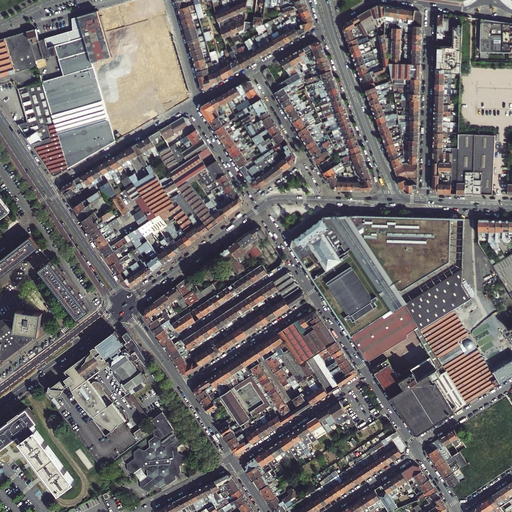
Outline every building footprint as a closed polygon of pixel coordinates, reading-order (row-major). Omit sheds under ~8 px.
[(286,1),(285,1),(284,2),(283,5),(282,6),(284,11),(282,12),(283,15),(287,13),(286,12),(307,4),(305,0),(297,0),(287,4),(286,1)] [(297,14),(309,9),(307,4),(286,12),(287,13),(289,17),(292,16),(291,14),(296,12),(297,14)] [(371,8),(377,25),(379,24),(382,24),(380,11),(380,4),(378,4),(371,8)] [(180,14),(197,9),(196,7),(192,8),(191,9),(190,6),(187,6),(185,7),(183,8),(179,9),(180,14)] [(253,6),(251,6),(247,6),(246,11),(246,15),(245,19),(245,24),(245,25),(250,26),(253,6)] [(231,8),(226,10),(228,18),(234,16),(232,7),(231,8)] [(374,26),(377,25),(371,8),(367,11),(374,26)] [(197,10),(197,9),(180,14),(182,19),(193,16),(192,14),(198,12),(197,10)] [(299,19),(311,15),(309,9),(297,14),(292,16),(289,17),(291,20),(298,17),(299,19)] [(419,10),(415,9),(413,26),(422,26),(423,15),(419,10)] [(112,57),(98,11),(79,16),(87,46),(93,63),(112,57)] [(374,26),(367,11),(359,15),(362,22),(364,24),(365,24),(368,28),(370,28),(369,26),(371,26),(371,27),(374,26)] [(262,24),(264,13),(262,13),(262,17),(255,16),(253,28),(254,28),(262,24)] [(301,25),(313,20),(311,15),(299,19),(294,21),(295,25),(297,24),(300,23),(301,25)] [(345,32),(353,27),(359,24),(362,22),(359,15),(346,23),(344,29),(345,32)] [(108,115),(99,83),(93,63),(87,46),(79,16),(72,18),(74,30),(63,33),(43,40),(40,40),(37,29),(28,31),(31,44),(40,41),(45,58),(58,55),(64,76),(43,82),(43,84),(68,168),(116,141),(114,135),(109,118),(108,115)] [(183,25),(200,20),(200,18),(199,17),(193,18),(193,16),(182,19),(183,25)] [(273,19),(269,22),(282,45),(286,43),(276,25),(273,19)] [(511,23),(482,19),(481,51),(489,51),(504,52),(511,52),(511,51),(511,23)] [(185,30),(196,27),(195,24),(201,23),(200,20),(183,25),(185,30)] [(289,22),(287,23),(295,38),(300,35),(295,27),(292,22),(291,20),(289,21),(289,22)] [(314,22),(313,20),(301,25),(302,27),(298,29),(297,26),(295,27),(300,35),(312,28),(314,22)] [(243,25),(241,21),(236,23),(239,32),(244,30),(245,25),(245,24),(243,25)] [(282,45),(269,22),(264,24),(267,29),(269,32),(271,36),(278,48),(282,45)] [(282,25),(282,26),(291,40),(295,38),(287,23),(286,22),(284,23),(284,24),(282,25)] [(362,22),(359,24),(362,30),(355,33),(353,27),(345,32),(348,41),(361,37),(369,34),(364,24),(362,22)] [(259,33),(263,31),(265,31),(267,29),(264,24),(262,24),(254,28),(258,34),(259,33)] [(278,24),(276,25),(286,43),(291,40),(282,26),(281,27),(282,29),(280,30),(280,28),(278,24)] [(362,30),(359,24),(353,27),(355,33),(362,30)] [(422,33),(422,26),(413,26),(409,26),(406,25),(405,28),(405,29),(409,29),(409,31),(413,31),(413,32),(413,33),(422,34),(422,33)] [(461,60),(462,27),(454,26),(453,46),(436,45),(436,72),(452,73),(461,73),(461,60)] [(197,29),(196,27),(185,30),(186,35),(203,30),(202,27),(200,28),(197,29)] [(379,31),(379,29),(373,31),(375,37),(381,35),(379,31)] [(188,40),(199,37),(198,35),(204,33),(203,30),(186,35),(188,40)] [(0,76),(30,69),(31,70),(39,68),(37,61),(45,58),(40,41),(31,44),(28,31),(0,39),(0,76)] [(270,36),(267,33),(267,32),(266,33),(264,34),(265,35),(274,50),(278,48),(271,36),(270,36)] [(258,34),(255,36),(259,42),(266,54),(270,52),(260,35),(259,33),(258,34)] [(232,38),(234,42),(238,40),(243,47),(244,46),(247,44),(244,40),(241,34),(240,35),(238,36),(235,37),(233,38),(232,38)] [(262,34),(260,35),(270,52),(274,50),(265,35),(263,36),(262,34)] [(386,42),(385,37),(385,34),(381,35),(375,37),(373,38),(374,41),(380,39),(380,43),(386,42)] [(362,38),(361,37),(348,41),(350,46),(359,43),(370,39),(372,38),(370,35),(362,38)] [(190,46),(206,41),(206,38),(200,40),(199,37),(188,40),(190,46)] [(247,44),(249,48),(256,60),(261,57),(254,45),(252,46),(248,39),(247,38),(244,40),(247,44)] [(266,54),(259,42),(258,43),(255,39),(254,40),(252,41),(254,45),(261,57),(266,54)] [(316,40),(304,47),(307,53),(313,49),(323,46),(322,43),(316,40)] [(191,51),(202,47),(201,45),(205,44),(206,46),(208,46),(206,41),(190,46),(191,51)] [(352,53),(362,49),(361,48),(370,45),(369,42),(360,45),(360,44),(359,43),(350,46),(351,47),(352,53)] [(306,54),(308,57),(325,51),(323,46),(313,49),(307,53),(306,54)] [(371,46),(362,49),(352,53),(354,57),(371,51),(370,48),(371,48),(371,46)] [(193,56),(204,53),(202,47),(191,51),(193,56)] [(247,65),(252,63),(245,50),(243,48),(243,47),(238,49),(239,50),(247,65)] [(298,50),(306,64),(307,65),(310,63),(310,62),(311,61),(308,57),(306,54),(307,53),(304,47),(298,50)] [(245,50),(252,63),(256,60),(249,48),(245,50)] [(243,67),(235,54),(233,50),(230,52),(231,54),(231,53),(235,60),(231,62),(234,73),(243,67)] [(238,52),(235,54),(243,67),(247,65),(239,50),(237,51),(238,52)] [(301,67),(306,64),(298,50),(293,53),(301,67)] [(308,57),(311,61),(327,56),(325,51),(308,57)] [(372,56),(371,51),(354,57),(356,62),(372,56)] [(194,61),(211,56),(210,55),(207,56),(206,52),(204,53),(193,56),(194,61)] [(301,67),(293,53),(289,56),(298,72),(299,74),(301,73),(298,68),(301,67)] [(196,66),(207,63),(206,60),(210,59),(211,62),(212,61),(211,56),(194,61),(196,66)] [(298,72),(289,56),(281,60),(291,76),(292,75),(290,72),(293,70),(296,73),(298,72)] [(313,63),(314,66),(328,60),(327,56),(311,61),(310,62),(310,63),(313,63)] [(357,66),(374,60),(372,56),(356,62),(357,66)] [(389,58),(383,58),(383,62),(381,63),(379,64),(381,68),(390,65),(389,63),(389,58)] [(377,59),(374,60),(357,66),(359,71),(376,65),(375,63),(378,62),(378,61),(377,59)] [(281,60),(268,68),(278,84),(291,76),(281,60)] [(310,71),(311,72),(330,65),(328,60),(314,66),(311,66),(312,70),(310,70),(310,71)] [(208,68),(207,63),(196,66),(197,72),(208,68)] [(379,63),(376,65),(359,71),(361,75),(381,68),(379,64),(379,63)] [(392,78),(407,78),(421,78),(421,64),(404,63),(389,63),(390,65),(391,74),(391,76),(392,78)] [(304,71),(305,74),(310,71),(310,70),(308,67),(307,65),(306,64),(301,67),(304,71)] [(230,75),(227,65),(221,68),(220,68),(224,79),(224,78),(230,75)] [(330,65),(311,72),(312,74),(314,73),(315,76),(332,70),(330,65)] [(361,75),(366,90),(376,86),(373,78),(377,76),(377,74),(386,71),(386,70),(389,69),(390,74),(391,74),(390,65),(381,68),(361,75)] [(199,77),(210,74),(209,71),(213,69),(213,70),(215,70),(214,67),(208,68),(197,72),(199,77)] [(224,79),(220,68),(215,71),(218,82),(224,79)] [(264,73),(275,92),(301,77),(299,74),(298,72),(296,73),(292,75),(291,76),(278,84),(268,68),(265,69),(264,73)] [(334,76),(332,70),(315,76),(302,81),(304,84),(305,86),(307,85),(308,85),(308,84),(317,81),(317,82),(318,82),(334,76)] [(218,82),(215,71),(210,74),(213,85),(218,82)] [(205,89),(213,85),(210,74),(199,77),(202,88),(205,89)] [(320,87),(336,81),(334,76),(318,82),(320,87)] [(301,77),(275,92),(279,98),(291,90),(290,88),(295,85),(300,82),(302,81),(301,77)] [(247,80),(237,86),(242,94),(242,95),(255,87),(251,81),(247,80)] [(322,92),(338,86),(336,81),(320,87),(319,87),(321,93),(322,92)] [(68,168),(43,84),(43,82),(40,83),(27,86),(39,120),(29,122),(19,125),(28,138),(32,144),(52,175),(55,176),(68,168)] [(388,88),(386,83),(376,86),(366,90),(368,95),(382,90),(388,88)] [(27,86),(18,89),(29,122),(39,120),(27,86)] [(237,86),(232,88),(237,96),(242,94),(237,86)] [(322,99),(340,92),(338,86),(322,92),(323,94),(321,95),(322,99)] [(255,87),(242,95),(244,99),(246,98),(245,97),(248,95),(250,98),(258,93),(255,87)] [(232,88),(228,91),(233,99),(235,103),(238,102),(235,98),(237,96),(232,88)] [(295,88),(291,90),(279,98),(281,102),(294,94),(293,93),(297,90),(296,89),(295,88)] [(370,100),(387,94),(390,93),(389,90),(382,92),(382,90),(368,95),(370,100)] [(233,99),(228,91),(223,93),(228,102),(230,106),(231,106),(233,105),(231,100),(233,99)] [(329,103),(342,98),(340,92),(322,99),(321,99),(322,101),(320,102),(321,105),(329,103)] [(228,102),(223,93),(217,97),(225,112),(226,113),(230,111),(226,103),(228,102)] [(284,107),(296,100),(299,98),(296,93),(294,94),(281,102),(284,107)] [(389,98),(387,94),(370,100),(371,105),(383,101),(389,98)] [(448,95),(435,95),(435,103),(444,103),(444,102),(451,102),(451,95),(448,95)] [(217,106),(219,109),(222,114),(225,112),(217,97),(211,101),(215,108),(217,106)] [(250,108),(248,110),(249,112),(264,103),(262,98),(249,106),(250,108)] [(331,108),(344,103),(342,98),(329,103),(329,105),(322,107),(323,111),(331,108)] [(287,112),(302,103),(304,102),(302,99),(297,102),(296,100),(284,107),(287,112)] [(371,105),(373,109),(390,103),(389,100),(383,102),(383,101),(371,105)] [(215,108),(211,101),(202,106),(201,109),(210,122),(216,118),(212,110),(215,108)] [(252,121),(269,110),(264,103),(249,112),(248,110),(247,109),(246,109),(244,110),(243,109),(235,114),(237,117),(239,115),(240,116),(245,113),(246,114),(248,115),(249,117),(243,121),(245,124),(245,125),(252,121)] [(290,117),(305,108),(302,103),(287,112),(290,117)] [(333,114),(346,109),(344,103),(331,108),(331,110),(324,113),(325,116),(327,116),(333,114)] [(390,103),(373,109),(375,114),(386,110),(392,107),(390,103)] [(435,103),(434,111),(450,111),(451,104),(444,104),(444,103),(435,103)] [(307,107),(305,108),(290,117),(293,122),(310,111),(313,109),(313,108),(309,110),(307,107)] [(335,118),(348,113),(346,109),(333,114),(333,115),(328,117),(329,120),(335,118)] [(386,110),(375,114),(376,118),(392,112),(391,110),(393,110),(393,109),(386,111),(386,110)] [(393,111),(393,110),(391,110),(392,112),(376,118),(379,124),(398,117),(397,114),(397,109),(393,111)] [(271,114),(269,110),(252,121),(254,124),(262,119),(262,120),(271,114)] [(227,115),(228,116),(231,121),(232,120),(237,117),(235,114),(234,111),(227,115)] [(312,114),(310,111),(293,122),(296,126),(308,119),(307,117),(312,115),(312,114)] [(218,116),(216,118),(210,122),(213,126),(228,116),(227,115),(226,113),(225,112),(222,114),(220,115),(218,116)] [(349,118),(348,113),(335,118),(335,120),(329,122),(330,125),(336,123),(349,118)] [(253,137),(260,133),(256,128),(260,126),(261,128),(263,127),(265,125),(267,129),(276,123),(271,114),(262,120),(254,125),(254,124),(252,121),(245,125),(253,137)] [(189,125),(184,116),(183,116),(160,130),(166,139),(176,134),(176,133),(189,125)] [(231,121),(228,116),(213,126),(216,131),(231,121)] [(381,130),(393,125),(399,123),(398,121),(398,120),(398,118),(398,117),(379,124),(381,130)] [(299,131),(314,122),(317,121),(315,119),(314,118),(309,121),(308,119),(296,126),(299,131)] [(338,127),(351,122),(349,118),(336,123),(337,124),(331,126),(332,129),(338,127)] [(232,120),(231,121),(216,131),(218,135),(234,125),(233,123),(234,123),(232,120)] [(301,136),(315,127),(317,126),(319,125),(318,123),(316,125),(314,122),(299,131),(301,136)] [(340,131),(353,127),(351,122),(338,127),(339,129),(333,131),(334,134),(340,131)] [(267,129),(265,130),(260,133),(253,137),(254,138),(257,143),(258,145),(266,140),(263,136),(267,134),(267,133),(269,131),(272,136),(281,131),(276,123),(267,129)] [(221,139),(240,128),(241,127),(239,124),(235,126),(234,125),(218,135),(221,139)] [(383,135),(400,129),(399,125),(394,127),(393,125),(381,130),(383,135)] [(304,140),(318,132),(315,127),(301,136),(304,140)] [(354,131),(353,127),(340,131),(340,133),(334,135),(336,138),(341,136),(354,131)] [(224,144),(237,136),(236,134),(241,130),(240,128),(221,139),(224,144)] [(200,134),(197,129),(176,143),(177,145),(183,141),(183,142),(190,137),(191,140),(200,134)] [(400,130),(400,129),(383,135),(385,140),(396,136),(395,134),(398,133),(400,132),(400,130)] [(160,130),(150,136),(160,154),(163,159),(161,160),(162,162),(161,162),(162,164),(165,162),(170,172),(180,165),(170,146),(166,139),(160,130)] [(261,150),(263,152),(268,149),(265,145),(273,140),(276,144),(286,138),(281,131),(272,136),(266,140),(258,145),(258,146),(261,150)] [(319,131),(318,132),(304,140),(307,144),(319,137),(322,135),(322,134),(323,133),(322,132),(320,133),(319,131)] [(356,136),(354,131),(341,136),(342,138),(336,140),(337,143),(343,141),(356,136)] [(309,149),(322,141),(329,137),(328,133),(319,138),(319,137),(307,144),(309,149)] [(203,139),(200,134),(191,140),(192,142),(187,145),(187,146),(185,148),(186,150),(203,139)] [(227,148),(244,138),(242,135),(241,136),(240,134),(237,136),(224,144),(227,148)] [(387,146),(402,140),(401,139),(401,134),(399,135),(399,137),(397,138),(396,136),(385,140),(387,146)] [(453,148),(452,163),(452,175),(451,193),(482,194),(483,155),(466,155),(467,134),(459,134),(459,138),(458,143),(458,146),(458,148),(453,148)] [(483,155),(494,155),(495,135),(467,134),(466,155),(483,155)] [(150,136),(145,138),(150,148),(155,157),(160,154),(150,136)] [(358,141),(356,136),(343,141),(344,143),(338,144),(339,148),(345,145),(358,141)] [(231,153),(246,143),(245,141),(247,140),(245,137),(244,138),(227,148),(231,153)] [(288,154),(286,156),(293,164),(295,162),(297,156),(286,138),(276,144),(272,146),(276,152),(277,151),(279,149),(281,148),(283,147),(288,154)] [(189,160),(209,147),(203,139),(186,150),(182,153),(185,157),(186,156),(189,160)] [(148,150),(143,140),(139,142),(146,156),(150,153),(148,150)] [(323,143),(322,141),(309,149),(312,154),(326,146),(329,144),(332,142),(331,141),(330,142),(329,140),(323,143)] [(402,143),(402,140),(387,146),(388,151),(399,147),(398,144),(400,144),(400,145),(401,146),(402,146),(402,144),(402,143)] [(341,152),(359,145),(358,141),(345,145),(345,147),(339,149),(341,152)] [(133,145),(139,156),(145,165),(147,164),(148,165),(151,164),(150,163),(146,156),(139,142),(133,145)] [(176,143),(170,146),(180,165),(189,160),(186,156),(185,157),(182,153),(179,147),(177,145),(176,143)] [(234,158),(250,147),(248,145),(248,144),(247,145),(246,143),(231,153),(234,158)] [(237,162),(252,152),(251,150),(258,146),(258,145),(257,143),(253,145),(250,147),(234,158),(237,162)] [(131,161),(139,156),(133,145),(125,150),(131,161)] [(348,156),(362,151),(359,145),(341,152),(343,155),(347,153),(348,156)] [(266,158),(273,153),(276,152),(272,146),(268,149),(263,152),(258,155),(256,156),(251,160),(254,163),(255,165),(266,158)] [(327,148),(326,146),(312,154),(315,159),(335,147),(334,146),(331,147),(330,146),(327,148)] [(401,146),(399,147),(388,151),(390,155),(401,151),(401,150),(402,150),(402,151),(403,150),(403,149),(402,146),(401,146)] [(209,147),(189,160),(180,165),(170,172),(171,174),(178,186),(188,179),(193,176),(198,173),(208,166),(203,159),(212,152),(209,147)] [(335,149),(335,147),(315,159),(318,164),(331,156),(330,154),(334,152),(333,150),(335,149)] [(452,163),(453,148),(433,147),(433,162),(439,162),(452,163)] [(281,148),(279,149),(283,155),(281,156),(283,158),(281,160),(279,157),(281,156),(277,151),(276,152),(273,153),(285,170),(293,164),(286,156),(281,148)] [(125,150),(121,152),(131,171),(134,169),(131,163),(132,162),(131,161),(125,150)] [(392,160),(404,156),(404,154),(403,150),(402,151),(401,151),(390,155),(392,160)] [(363,156),(362,151),(348,156),(349,161),(363,156)] [(131,171),(121,152),(116,155),(122,165),(123,167),(125,166),(128,172),(129,172),(130,173),(132,172),(131,171)] [(253,154),(252,152),(237,162),(240,167),(245,164),(251,160),(256,156),(254,153),(253,154)] [(273,153),(266,158),(267,159),(268,158),(280,174),(285,170),(273,153)] [(418,155),(404,154),(404,156),(405,159),(409,159),(409,163),(418,163),(418,155)] [(122,174),(123,173),(119,166),(122,165),(116,155),(109,159),(118,176),(122,174)] [(332,155),(331,156),(318,164),(321,168),(335,160),(332,155)] [(494,155),(483,155),(482,194),(492,194),(493,184),(494,155)] [(365,160),(363,156),(349,161),(348,161),(349,166),(352,165),(365,160)] [(405,159),(404,156),(392,160),(394,167),(405,163),(405,159)] [(267,159),(266,158),(255,165),(262,174),(268,182),(280,174),(268,158),(267,159)] [(109,159),(104,162),(113,178),(117,176),(118,177),(119,177),(118,176),(109,159)] [(323,172),(338,164),(335,159),(335,160),(321,168),(323,172)] [(226,173),(217,160),(208,166),(198,173),(207,186),(226,173)] [(249,169),(250,168),(249,167),(254,163),(251,160),(245,164),(249,169)] [(352,165),(354,170),(367,165),(365,160),(352,165)] [(113,178),(104,162),(99,165),(104,173),(109,180),(113,178)] [(342,162),(338,164),(323,172),(327,178),(339,171),(342,169),(345,168),(343,165),(342,163),(342,162)] [(439,193),(446,193),(446,175),(452,175),(452,163),(439,162),(439,175),(439,193)] [(408,178),(417,179),(418,163),(409,163),(405,163),(394,167),(400,181),(408,178)] [(133,174),(129,177),(133,184),(130,186),(127,188),(135,200),(143,195),(157,216),(160,214),(169,208),(179,202),(174,196),(170,198),(160,180),(151,164),(148,165),(147,164),(145,165),(146,167),(147,166),(150,173),(139,180),(135,173),(133,174)] [(252,173),(249,169),(245,164),(240,167),(246,176),(252,173)] [(99,165),(91,170),(100,187),(105,184),(101,176),(104,173),(99,165)] [(356,174),(360,173),(368,170),(367,165),(354,170),(356,174)] [(249,169),(252,173),(262,187),(268,182),(262,174),(259,176),(253,167),(251,169),(250,168),(249,169)] [(91,170),(87,172),(95,187),(98,185),(99,187),(101,189),(101,188),(100,187),(91,170)] [(360,173),(361,177),(372,179),(368,170),(360,173)] [(339,175),(339,171),(327,178),(332,187),(337,190),(338,190),(339,175)] [(82,175),(85,180),(88,186),(91,190),(95,187),(87,172),(82,175)] [(218,186),(229,178),(226,173),(207,186),(210,189),(217,185),(218,186)] [(262,187),(252,173),(246,176),(253,187),(262,187)] [(178,186),(171,174),(160,180),(170,198),(174,196),(181,192),(178,186)] [(64,193),(85,180),(82,175),(63,186),(62,190),(64,193)] [(133,184),(129,177),(129,176),(127,177),(125,178),(130,186),(133,184)] [(372,179),(361,177),(358,177),(359,179),(364,191),(370,191),(374,185),(372,179)] [(125,178),(121,181),(123,185),(126,189),(127,188),(130,186),(125,178)] [(232,182),(229,178),(218,186),(219,188),(212,192),(214,195),(217,192),(232,182)] [(417,188),(417,179),(408,178),(400,181),(402,188),(407,192),(413,192),(417,188)] [(205,202),(189,182),(188,179),(178,186),(181,192),(182,192),(196,211),(210,229),(219,222),(208,206),(205,202)] [(364,191),(359,179),(354,179),(354,190),(364,191)] [(88,186),(85,180),(64,193),(68,199),(72,197),(76,194),(81,191),(79,188),(83,185),(84,187),(83,187),(84,189),(88,186)] [(221,196),(235,187),(232,182),(217,192),(220,197),(221,196)] [(101,188),(101,189),(104,193),(109,202),(113,198),(117,195),(115,191),(110,183),(101,188)] [(78,197),(74,199),(70,202),(73,207),(82,201),(88,198),(93,194),(92,192),(91,190),(88,186),(84,189),(86,191),(78,197)] [(223,200),(238,191),(235,187),(221,196),(223,200)] [(135,200),(127,188),(126,189),(124,191),(123,191),(121,193),(117,195),(113,198),(123,214),(120,216),(123,221),(126,219),(127,220),(134,215),(141,226),(148,222),(157,216),(143,195),(135,200)] [(99,190),(97,191),(93,194),(96,199),(102,195),(99,190)] [(223,207),(240,195),(238,191),(223,200),(220,203),(223,207)] [(182,192),(181,192),(174,196),(179,202),(189,216),(192,214),(196,211),(182,192)] [(96,199),(93,194),(88,198),(91,203),(96,199)] [(243,199),(240,195),(223,207),(229,215),(242,205),(243,199)] [(11,211),(0,196),(0,218),(0,219),(11,211)] [(210,205),(208,206),(219,222),(225,218),(214,203),(210,198),(207,201),(210,205)] [(218,200),(214,203),(225,218),(229,215),(223,207),(220,203),(218,200)] [(77,213),(89,205),(86,201),(83,203),(82,201),(73,207),(77,213)] [(179,202),(169,208),(177,219),(181,224),(193,241),(202,235),(189,216),(179,202)] [(90,203),(89,205),(77,213),(82,221),(90,215),(87,212),(93,208),(90,203)] [(168,226),(172,223),(177,219),(169,208),(160,214),(168,226)] [(82,221),(92,235),(108,224),(105,220),(116,214),(113,209),(105,214),(105,213),(103,213),(101,214),(101,216),(101,217),(100,218),(95,211),(90,215),(82,221)] [(192,214),(189,216),(202,235),(210,229),(196,211),(192,214)] [(148,222),(154,230),(151,236),(162,251),(158,254),(165,263),(172,257),(155,235),(161,231),(166,227),(168,226),(160,214),(157,216),(148,222)] [(449,224),(449,218),(386,216),(324,216),(293,240),(292,246),(352,336),(355,334),(384,315),(386,318),(405,304),(407,303),(403,290),(451,261),(452,218),(451,218),(450,224),(449,224)] [(109,224),(112,228),(114,231),(115,233),(121,228),(115,219),(109,224)] [(489,236),(490,219),(479,219),(479,236),(489,236)] [(145,236),(154,230),(148,222),(141,226),(138,227),(145,236)] [(94,239),(112,228),(109,224),(108,224),(92,235),(94,239)] [(193,241),(181,224),(178,226),(180,229),(178,230),(183,237),(189,245),(193,241)] [(254,263),(255,262),(260,260),(261,262),(262,264),(269,273),(280,265),(283,259),(262,227),(256,226),(238,240),(254,263)] [(138,227),(129,234),(132,239),(135,243),(138,248),(155,270),(165,263),(158,254),(145,236),(138,227)] [(166,227),(161,231),(167,239),(172,235),(170,233),(166,227)] [(114,231),(112,228),(94,239),(97,244),(110,236),(109,234),(114,231)] [(176,228),(170,233),(172,235),(175,233),(180,239),(183,237),(178,230),(176,228)] [(167,239),(161,231),(155,235),(172,257),(177,253),(167,239)] [(115,233),(110,236),(97,244),(100,248),(109,242),(113,240),(112,239),(117,236),(116,235),(115,233)] [(175,233),(172,235),(182,249),(189,245),(183,237),(180,239),(175,233)] [(132,239),(129,234),(125,236),(126,237),(122,239),(126,244),(128,242),(132,239)] [(172,235),(167,239),(177,253),(182,249),(172,235)] [(0,277),(39,247),(31,236),(0,260),(0,277)] [(106,257),(126,244),(122,239),(103,252),(106,257)] [(238,240),(228,246),(245,269),(247,268),(248,267),(249,266),(251,265),(254,263),(238,240)] [(501,260),(493,247),(489,241),(484,244),(493,258),(494,258),(497,263),(501,260)] [(112,246),(109,242),(100,248),(103,252),(112,246)] [(127,246),(126,244),(106,257),(111,265),(121,259),(118,254),(120,252),(120,253),(129,247),(128,245),(127,246)] [(225,275),(229,280),(230,279),(234,276),(238,274),(243,271),(245,269),(228,246),(216,256),(219,260),(225,256),(234,268),(225,275)] [(144,262),(142,263),(149,274),(155,270),(138,248),(133,251),(137,256),(140,260),(141,259),(144,262)] [(132,259),(137,256),(133,251),(121,259),(111,265),(118,275),(124,271),(127,269),(129,267),(131,266),(134,264),(135,263),(132,259)] [(493,258),(490,260),(502,280),(507,288),(511,295),(511,253),(501,260),(497,263),(494,258),(493,258)] [(39,270),(48,282),(66,304),(78,320),(89,311),(65,280),(51,261),(39,270)] [(149,274),(142,263),(140,265),(138,262),(135,263),(134,264),(144,278),(149,274)] [(144,278),(134,264),(131,266),(134,269),(132,271),(139,281),(144,278)] [(260,279),(264,276),(258,267),(257,264),(256,264),(253,267),(254,269),(254,270),(260,279)] [(258,267),(264,276),(269,273),(262,264),(258,267)] [(463,284),(463,281),(463,268),(407,303),(405,304),(412,315),(419,326),(421,329),(454,310),(470,300),(462,285),(463,284)] [(127,269),(124,271),(135,285),(139,281),(132,271),(130,272),(127,269)] [(250,272),(256,281),(260,279),(254,270),(250,272)] [(135,285),(124,271),(118,275),(125,286),(132,287),(135,285)] [(288,271),(273,280),(280,291),(282,294),(287,301),(303,290),(291,272),(288,271)] [(246,275),(252,284),(256,281),(250,272),(246,275)] [(247,287),(252,284),(246,275),(241,278),(247,287)] [(243,290),(247,287),(241,278),(237,281),(243,290)] [(185,279),(177,285),(182,293),(182,294),(190,306),(191,305),(193,304),(196,302),(199,300),(187,282),(185,279)] [(192,279),(187,282),(199,300),(200,299),(201,298),(204,297),(192,279)] [(277,294),(280,291),(273,280),(269,283),(275,293),(276,294),(277,294)] [(233,284),(239,293),(243,290),(237,281),(233,284)] [(265,286),(271,295),(275,293),(269,283),(265,286)] [(234,296),(239,293),(233,284),(228,287),(234,296)] [(190,306),(182,294),(182,293),(177,285),(166,293),(173,302),(177,298),(185,309),(189,306),(190,306)] [(230,299),(234,296),(228,287),(228,286),(226,285),(223,287),(224,289),(230,299)] [(267,298),(271,295),(265,286),(260,289),(267,298)] [(226,301),(230,299),(224,289),(220,292),(226,301)] [(262,301),(267,298),(260,289),(256,292),(262,301)] [(306,293),(303,290),(287,301),(290,307),(305,298),(306,293)] [(91,305),(99,302),(94,292),(87,295),(91,305)] [(222,304),(226,301),(220,292),(216,295),(222,304)] [(252,295),(259,305),(260,305),(262,304),(261,302),(262,301),(256,292),(252,295)] [(180,312),(173,302),(166,293),(154,302),(163,315),(167,320),(170,318),(175,316),(179,313),(180,312)] [(286,310),(290,307),(287,301),(282,294),(278,296),(278,297),(286,310)] [(217,307),(222,304),(216,295),(211,298),(217,307)] [(260,306),(259,305),(252,295),(248,297),(256,311),(260,308),(259,307),(260,306)] [(243,300),(249,310),(251,311),(251,312),(252,312),(253,313),(254,312),(256,312),(257,311),(256,311),(248,297),(243,300)] [(282,313),(286,310),(278,297),(276,298),(275,298),(277,300),(275,302),(282,313)] [(213,310),(217,307),(211,298),(207,300),(213,310)] [(209,312),(213,310),(207,300),(203,303),(209,312)] [(245,312),(249,310),(243,300),(239,303),(245,312)] [(199,306),(205,315),(209,312),(203,303),(201,301),(198,303),(199,306)] [(272,306),(278,315),(282,313),(275,302),(274,301),(272,302),(274,305),(272,306)] [(154,302),(149,305),(157,317),(159,316),(160,317),(163,315),(154,302)] [(241,315),(245,312),(239,303),(235,306),(241,315)] [(267,309),(273,318),(278,315),(272,306),(270,303),(269,304),(268,303),(267,304),(269,308),(267,309)] [(192,306),(201,318),(205,315),(199,306),(195,304),(194,305),(193,304),(191,305),(192,306)] [(355,341),(360,348),(401,322),(408,333),(416,328),(419,326),(412,315),(405,304),(386,318),(384,315),(355,334),(359,339),(355,341)] [(157,317),(149,305),(145,309),(144,315),(154,329),(167,320),(163,315),(160,317),(159,316),(157,317)] [(196,321),(201,318),(192,306),(191,305),(190,306),(189,306),(190,307),(188,309),(196,321)] [(269,321),(273,318),(267,309),(265,305),(262,307),(261,308),(261,309),(269,321)] [(237,318),(241,315),(235,306),(231,309),(237,318)] [(192,324),(196,321),(188,309),(185,311),(186,315),(192,324)] [(238,320),(237,318),(231,309),(226,312),(234,323),(238,320)] [(259,315),(265,324),(269,321),(261,309),(259,310),(261,313),(259,315)] [(43,313),(29,311),(26,310),(19,310),(17,321),(16,331),(34,334),(39,334),(43,313)] [(320,315),(317,311),(313,310),(304,316),(307,321),(312,318),(313,319),(320,315)] [(454,310),(421,329),(427,339),(424,341),(422,342),(431,356),(412,368),(411,367),(404,371),(404,372),(407,376),(403,378),(402,375),(399,377),(388,358),(385,360),(385,359),(384,359),(382,360),(382,361),(382,362),(373,368),(415,433),(419,434),(511,375),(511,359),(492,372),(454,310)] [(231,328),(235,326),(233,324),(234,324),(234,323),(226,312),(222,314),(231,328)] [(254,316),(260,327),(265,324),(259,315),(257,312),(256,312),(254,312),(256,314),(254,316)] [(218,317),(225,328),(226,330),(227,329),(228,330),(229,329),(230,329),(231,328),(222,314),(218,317)] [(249,318),(256,329),(260,327),(254,316),(252,314),(250,315),(249,316),(248,317),(249,318)] [(188,327),(192,324),(186,315),(182,318),(188,327)] [(312,326),(322,319),(320,315),(313,319),(309,322),(308,322),(309,324),(310,325),(311,327),(312,326)] [(309,324),(308,322),(307,321),(304,316),(300,319),(305,327),(309,324)] [(221,331),(225,328),(218,317),(214,320),(221,331)] [(154,329),(157,334),(174,324),(173,323),(172,321),(170,318),(167,320),(154,329)] [(184,329),(188,327),(182,318),(178,320),(184,329)] [(252,332),(256,329),(249,318),(246,319),(247,320),(245,322),(252,332)] [(0,342),(2,343),(0,355),(0,359),(5,360),(33,339),(34,334),(16,331),(17,321),(5,319),(0,322),(0,342)] [(248,335),(252,332),(245,322),(245,321),(244,322),(243,320),(241,321),(241,319),(239,321),(240,322),(248,335)] [(337,341),(322,319),(312,326),(311,327),(307,329),(305,327),(300,319),(279,333),(289,349),(300,365),(307,360),(313,356),(319,353),(322,351),(337,341)] [(184,329),(178,320),(173,323),(174,324),(177,329),(179,332),(184,329)] [(217,334),(221,331),(214,320),(209,323),(215,332),(216,333),(217,334)] [(244,338),(248,335),(240,322),(238,323),(239,325),(236,327),(244,338)] [(401,322),(360,348),(362,347),(363,347),(363,348),(363,349),(361,350),(367,359),(408,333),(401,322)] [(214,332),(215,332),(209,323),(205,326),(213,337),(214,337),(215,338),(216,338),(217,337),(216,336),(217,335),(216,334),(214,332)] [(174,324),(157,334),(161,340),(177,329),(174,324)] [(232,329),(239,340),(244,338),(236,327),(236,325),(235,326),(231,328),(232,329)] [(213,338),(213,337),(205,326),(201,329),(208,340),(211,338),(211,339),(212,340),(213,340),(212,338),(213,338)] [(416,328),(424,341),(427,339),(421,329),(419,326),(416,328)] [(177,329),(161,340),(165,347),(166,347),(174,341),(172,339),(180,334),(179,332),(177,329)] [(204,342),(208,340),(201,329),(197,331),(204,342)] [(229,335),(235,343),(239,340),(232,329),(231,330),(230,329),(229,329),(231,333),(229,335)] [(121,334),(126,341),(132,337),(127,330),(121,334)] [(138,362),(137,361),(144,356),(140,346),(133,338),(125,344),(115,331),(97,345),(132,390),(134,392),(147,384),(144,380),(148,377),(142,367),(138,362)] [(204,343),(204,342),(197,331),(192,334),(198,343),(200,345),(201,345),(204,343)] [(225,337),(231,346),(235,343),(229,335),(228,332),(227,331),(223,333),(223,332),(222,332),(223,333),(225,337)] [(284,352),(289,349),(279,333),(274,336),(284,352)] [(188,337),(194,346),(198,343),(192,334),(188,337)] [(308,376),(300,365),(289,349),(284,352),(274,336),(270,339),(278,351),(280,354),(282,358),(284,361),(287,364),(289,368),(291,371),(293,375),(295,378),(298,383),(305,378),(308,376)] [(196,349),(195,348),(192,350),(191,348),(194,346),(188,337),(184,339),(184,340),(187,344),(190,349),(192,352),(193,353),(196,351),(195,349),(196,349)] [(222,352),(227,349),(221,340),(219,337),(218,338),(217,337),(216,338),(219,341),(216,342),(222,352)] [(221,340),(227,349),(231,346),(225,337),(221,340)] [(175,343),(174,341),(166,347),(170,354),(187,344),(184,340),(184,339),(183,338),(175,343)] [(210,342),(218,354),(222,352),(216,342),(214,339),(213,338),(212,338),(213,340),(212,340),(211,341),(210,342)] [(265,341),(273,354),(278,351),(270,339),(265,341)] [(261,344),(269,357),(273,354),(265,341),(261,344)] [(332,354),(342,348),(337,341),(322,351),(319,353),(321,355),(323,354),(329,350),(330,351),(332,354)] [(208,348),(214,357),(218,354),(210,342),(207,344),(210,347),(208,348)] [(170,354),(174,360),(186,352),(190,349),(187,344),(170,354)] [(266,358),(269,357),(261,344),(256,347),(262,356),(264,354),(265,357),(263,358),(264,360),(265,359),(265,358),(266,357),(266,358)] [(102,469),(152,431),(147,423),(151,420),(145,410),(141,413),(143,415),(141,417),(146,424),(135,432),(137,434),(136,435),(134,433),(129,437),(125,432),(125,426),(123,423),(125,421),(126,423),(128,421),(126,420),(127,419),(104,388),(105,387),(104,385),(103,384),(101,382),(100,380),(99,380),(97,380),(96,380),(95,381),(93,382),(92,383),(91,381),(90,381),(88,379),(105,366),(127,394),(125,396),(133,407),(135,405),(137,407),(141,404),(134,392),(132,390),(97,345),(92,348),(93,351),(87,355),(86,354),(65,370),(66,372),(64,373),(67,377),(56,385),(61,392),(67,387),(68,389),(69,388),(79,401),(78,402),(91,419),(74,432),(102,469)] [(201,348),(210,360),(214,357),(208,348),(206,346),(205,346),(205,345),(202,347),(201,345),(200,345),(201,348)] [(205,363),(210,360),(201,348),(200,349),(198,350),(197,350),(205,363)] [(344,352),(342,348),(332,354),(324,360),(326,364),(328,363),(335,358),(344,352)] [(194,354),(197,359),(201,365),(205,363),(197,350),(196,349),(195,349),(196,351),(193,353),(194,354)] [(257,359),(259,357),(254,349),(249,352),(257,365),(260,363),(259,362),(260,361),(260,362),(262,361),(261,360),(258,361),(257,359)] [(273,354),(269,357),(266,358),(266,359),(268,362),(280,354),(278,351),(273,354)] [(324,360),(332,354),(330,351),(322,357),(324,360)] [(174,360),(177,365),(194,354),(193,353),(192,352),(188,355),(186,352),(174,360)] [(253,368),(257,365),(249,352),(244,355),(250,363),(252,366),(253,368)] [(348,358),(344,352),(335,358),(328,363),(326,364),(330,369),(331,368),(339,364),(348,358)] [(340,386),(337,380),(333,375),(330,369),(326,364),(324,360),(322,357),(321,355),(319,353),(313,356),(335,389),(340,386)] [(181,370),(189,365),(197,359),(194,354),(177,365),(181,370)] [(271,365),(282,358),(280,354),(268,362),(271,365)] [(240,358),(248,370),(253,368),(252,366),(250,368),(248,364),(250,363),(244,355),(240,358)] [(249,371),(248,370),(240,358),(236,361),(244,373),(248,378),(249,377),(247,374),(247,373),(249,371)] [(284,361),(282,358),(271,365),(273,369),(284,361)] [(351,363),(348,358),(339,364),(331,368),(330,369),(333,375),(351,363)] [(197,359),(189,365),(181,370),(183,374),(187,375),(201,365),(197,359)] [(314,372),(307,360),(300,365),(308,376),(314,372)] [(241,374),(244,373),(236,361),(232,363),(243,381),(245,380),(241,374)] [(284,361),(273,369),(275,372),(287,364),(284,361)] [(228,366),(236,378),(238,376),(242,382),(243,381),(232,363),(228,366)] [(260,363),(257,365),(253,368),(248,370),(249,371),(251,374),(262,366),(260,363)] [(355,368),(351,363),(333,375),(337,380),(338,379),(343,376),(355,368)] [(277,375),(289,368),(287,364),(275,372),(277,375)] [(228,366),(223,369),(235,387),(236,386),(234,383),(234,382),(233,380),(236,378),(228,366)] [(252,375),(253,377),(264,369),(262,366),(251,374),(252,375)] [(291,371),(289,368),(277,375),(279,379),(291,371)] [(357,372),(355,368),(343,376),(338,379),(337,380),(340,386),(356,375),(357,372)] [(219,372),(227,384),(230,382),(233,388),(234,387),(235,387),(223,369),(219,372)] [(253,377),(255,380),(267,373),(264,369),(253,377)] [(282,382),(293,375),(291,371),(279,379),(282,382)] [(219,372),(214,375),(226,393),(228,391),(224,386),(227,384),(219,372)] [(267,373),(255,380),(257,384),(269,376),(267,373)] [(210,378),(214,384),(216,387),(217,389),(218,390),(220,389),(223,394),(226,393),(214,375),(210,378)] [(264,403),(261,405),(250,412),(253,417),(261,411),(264,409),(266,408),(268,406),(271,405),(270,404),(268,401),(266,397),(264,394),(262,390),(259,387),(257,384),(255,380),(253,377),(252,375),(249,377),(248,378),(245,380),(243,381),(242,382),(239,384),(236,386),(235,387),(234,387),(236,391),(250,382),(264,403)] [(284,385),(290,382),(295,378),(293,375),(282,382),(284,385)] [(271,379),(269,376),(257,384),(259,387),(271,379)] [(197,395),(214,384),(210,378),(195,388),(194,391),(197,395)] [(271,379),(259,387),(262,390),(273,383),(271,379)] [(318,386),(315,382),(310,386),(319,400),(328,394),(322,384),(318,386)] [(275,386),(273,383),(262,390),(264,394),(275,386)] [(197,395),(200,400),(212,393),(210,391),(216,387),(214,384),(197,395)] [(313,404),(319,400),(310,386),(309,385),(305,387),(309,394),(307,396),(309,398),(313,404)] [(275,386),(264,394),(266,397),(278,390),(275,386)] [(45,393),(50,400),(55,396),(50,389),(45,393)] [(200,400),(204,407),(216,399),(213,396),(217,394),(219,397),(221,395),(218,390),(217,389),(212,393),(200,400)] [(247,421),(251,418),(231,389),(228,391),(226,393),(223,394),(221,395),(240,425),(243,423),(245,422),(247,421)] [(266,397),(268,401),(280,393),(278,390),(266,397)] [(295,402),(306,395),(304,391),(293,399),(295,402)] [(270,404),(282,396),(280,393),(268,401),(270,404)] [(302,402),(309,398),(307,396),(306,395),(295,402),(297,406),(302,402)] [(284,400),(282,396),(270,404),(271,405),(273,407),(284,400)] [(216,399),(204,407),(211,416),(220,410),(216,403),(221,400),(219,397),(216,399)] [(302,402),(306,408),(313,404),(309,398),(302,402)] [(275,411),(286,403),(284,400),(273,407),(275,411)] [(345,419),(346,420),(350,417),(351,416),(350,415),(349,416),(340,401),(334,405),(333,406),(339,416),(340,415),(343,413),(344,414),(344,415),(346,418),(345,419)] [(302,402),(297,406),(297,407),(297,408),(296,409),(299,413),(306,408),(302,402)] [(275,411),(277,414),(289,407),(286,403),(275,411)] [(269,410),(268,411),(278,426),(283,423),(279,417),(277,414),(275,411),(273,407),(271,405),(268,406),(271,411),(270,411),(269,410)] [(338,417),(339,416),(333,406),(329,408),(337,421),(338,423),(339,423),(341,422),(340,421),(338,417)] [(289,407),(277,414),(279,417),(286,413),(291,410),(289,407)] [(0,428),(0,449),(19,435),(23,440),(21,441),(21,442),(21,441),(59,493),(59,494),(75,482),(75,481),(75,482),(36,430),(37,430),(36,430),(32,425),(37,421),(27,408),(0,428)] [(322,413),(326,418),(328,417),(333,424),(337,421),(329,408),(322,413)] [(297,414),(294,410),(293,411),(292,410),(291,411),(291,410),(286,413),(290,419),(297,414)] [(158,426),(156,427),(164,440),(176,432),(163,411),(152,418),(158,426)] [(266,417),(274,429),(278,426),(268,411),(267,412),(268,413),(269,415),(266,417)] [(290,419),(286,413),(279,417),(283,423),(290,419)] [(326,418),(322,413),(317,416),(321,421),(323,420),(327,427),(330,426),(326,418)] [(261,419),(264,423),(269,432),(274,429),(266,417),(265,416),(262,418),(261,417),(260,418),(261,419)] [(317,416),(312,420),(317,428),(322,425),(323,424),(321,421),(317,416)] [(227,420),(217,426),(224,436),(233,430),(238,426),(239,426),(237,423),(231,427),(228,422),(227,420)] [(260,426),(265,435),(269,432),(264,423),(262,425),(259,420),(257,422),(260,426)] [(312,420),(307,423),(312,431),(317,428),(312,420)] [(245,432),(247,434),(253,443),(257,441),(248,427),(246,424),(245,422),(243,423),(246,427),(243,429),(244,430),(245,432)] [(261,438),(265,435),(260,426),(258,427),(255,423),(253,424),(261,438)] [(312,431),(307,423),(302,426),(307,434),(310,432),(310,435),(314,440),(316,438),(312,431)] [(248,427),(257,441),(261,438),(253,424),(248,427)] [(234,433),(233,430),(224,436),(227,441),(239,433),(244,430),(243,429),(240,425),(239,426),(238,426),(240,429),(234,433)] [(301,426),(296,430),(306,444),(307,444),(308,443),(310,442),(310,441),(308,442),(307,439),(308,438),(306,434),(307,434),(302,426),(301,426)] [(176,479),(176,476),(181,472),(180,465),(185,462),(184,455),(179,452),(178,446),(183,442),(181,440),(169,448),(164,440),(156,427),(154,429),(155,436),(150,440),(151,447),(146,450),(139,448),(134,452),(135,458),(127,464),(128,470),(134,473),(142,467),(147,470),(148,476),(140,481),(141,488),(147,490),(155,485),(161,487),(166,484),(168,485),(176,479)] [(454,429),(447,433),(454,444),(458,442),(457,440),(458,440),(457,438),(459,436),(457,432),(454,429)] [(292,433),(298,442),(299,441),(305,450),(308,448),(308,447),(306,444),(296,430),(292,433)] [(176,432),(164,440),(169,448),(181,440),(176,432)] [(240,435),(239,433),(227,441),(230,445),(245,436),(247,434),(245,432),(240,435)] [(392,439),(399,435),(397,432),(382,441),(384,445),(388,442),(392,439)] [(300,445),(298,442),(292,433),(287,435),(295,447),(300,445)] [(455,446),(454,444),(447,433),(440,438),(446,448),(449,452),(452,456),(459,452),(455,446)] [(244,442),(233,449),(235,452),(238,453),(253,443),(247,434),(245,436),(247,440),(246,441),(245,439),(244,440),(244,442)] [(283,438),(292,452),(294,451),(297,449),(295,447),(287,435),(283,438)] [(247,440),(245,436),(230,445),(233,449),(244,442),(244,440),(245,439),(246,441),(247,440)] [(279,441),(285,450),(287,449),(289,453),(290,452),(291,453),(288,455),(291,459),(292,458),(291,457),(292,456),(293,457),(295,456),(292,452),(283,438),(279,441)] [(432,457),(446,448),(440,438),(429,445),(433,451),(429,453),(432,457)] [(392,439),(388,442),(398,457),(402,454),(398,448),(396,445),(394,442),(392,439)] [(274,444),(284,458),(286,462),(289,460),(285,455),(288,454),(285,450),(279,441),(274,444)] [(388,442),(384,445),(394,459),(398,457),(388,442)] [(282,460),(284,458),(274,444),(269,448),(275,457),(277,455),(280,459),(281,458),(282,460)] [(394,459),(384,445),(380,448),(380,449),(382,448),(383,450),(382,450),(389,462),(394,459)] [(261,453),(268,462),(270,465),(272,468),(273,467),(272,466),(274,465),(270,460),(275,457),(269,448),(261,453)] [(449,452),(446,448),(432,457),(435,462),(449,452)] [(372,453),(381,467),(385,465),(377,453),(376,450),(372,453)] [(377,453),(385,465),(389,462),(382,450),(377,453)] [(459,452),(452,456),(437,466),(443,473),(451,467),(449,464),(457,459),(462,466),(467,463),(460,451),(459,452)] [(452,456),(449,452),(435,462),(437,466),(452,456)] [(256,456),(261,465),(262,466),(268,462),(261,453),(256,456)] [(377,470),(381,467),(372,453),(368,455),(368,456),(368,457),(377,470)] [(245,469),(247,472),(257,466),(259,465),(260,466),(261,465),(256,456),(247,462),(245,469)] [(363,458),(373,473),(377,470),(368,457),(365,459),(365,458),(363,458)] [(369,476),(373,473),(363,458),(363,459),(359,461),(369,476)] [(357,467),(365,478),(369,476),(359,461),(357,462),(357,463),(359,465),(357,467)] [(351,466),(361,481),(365,478),(357,467),(355,468),(354,466),(356,465),(355,464),(351,466)] [(457,464),(451,467),(443,473),(445,477),(454,472),(453,470),(457,467),(457,466),(458,465),(457,464)] [(250,476),(263,468),(262,466),(261,465),(260,466),(259,465),(257,466),(247,472),(250,476)] [(357,484),(361,481),(351,466),(347,469),(357,484)] [(420,467),(414,471),(415,472),(412,474),(409,476),(406,478),(408,482),(410,481),(409,479),(411,478),(422,470),(420,467)] [(264,469),(263,468),(250,476),(253,481),(265,473),(262,470),(264,469)] [(343,472),(353,487),(357,484),(347,469),(343,472)] [(461,473),(458,469),(454,472),(445,477),(448,481),(461,473)] [(415,483),(426,475),(422,470),(411,478),(415,483)] [(256,485),(266,479),(265,477),(268,475),(266,472),(265,473),(253,481),(256,485)] [(349,489),(353,487),(343,472),(341,473),(343,476),(341,478),(349,489)] [(408,482),(406,478),(402,472),(398,475),(406,487),(407,488),(411,485),(408,482)] [(259,490),(278,478),(275,473),(273,474),(274,475),(274,476),(267,481),(266,479),(256,485),(259,490)] [(466,480),(461,473),(448,481),(451,485),(466,480)] [(216,480),(219,486),(222,483),(223,485),(234,478),(232,475),(228,474),(216,480)] [(289,480),(284,474),(282,475),(278,478),(281,482),(283,484),(289,480)] [(406,487),(398,475),(393,478),(399,486),(401,490),(406,487)] [(428,480),(426,475),(415,483),(411,485),(414,490),(415,489),(417,487),(420,485),(428,480)] [(332,481),(333,483),(340,495),(345,492),(337,480),(335,477),(331,480),(332,481)] [(237,483),(234,478),(223,485),(221,486),(225,491),(237,483)] [(278,481),(279,483),(280,483),(281,482),(278,478),(259,490),(262,494),(275,486),(274,484),(278,481)] [(345,492),(349,489),(341,478),(339,479),(337,480),(345,492)] [(399,486),(393,478),(387,481),(396,494),(400,491),(397,487),(398,486),(399,486)] [(428,480),(420,485),(423,490),(420,491),(418,493),(417,492),(415,493),(416,494),(420,499),(430,495),(438,491),(429,479),(428,480)] [(219,487),(219,486),(216,480),(210,483),(220,502),(223,499),(220,493),(222,492),(222,491),(220,488),(219,487)] [(387,481),(383,484),(393,500),(399,498),(398,496),(397,496),(396,494),(387,481)] [(210,483),(205,485),(209,494),(213,501),(215,505),(218,503),(220,502),(210,483)] [(228,496),(240,488),(237,483),(225,491),(227,495),(224,497),(225,498),(228,496)] [(336,497),(340,495),(333,483),(331,484),(329,486),(336,497)] [(383,484),(375,490),(384,503),(388,509),(389,511),(399,508),(395,503),(393,500),(383,484)] [(209,494),(205,485),(199,488),(203,497),(205,496),(207,501),(210,500),(208,495),(209,494)] [(265,498),(278,490),(275,485),(275,486),(262,494),(265,498)] [(320,491),(328,503),(332,500),(325,488),(323,486),(323,485),(322,485),(318,488),(320,491)] [(336,497),(329,486),(326,487),(325,488),(332,500),(336,497)] [(511,494),(506,486),(502,489),(511,500),(511,499),(511,494)] [(208,506),(207,504),(203,497),(199,488),(194,491),(204,509),(208,507),(208,506)] [(221,504),(223,507),(244,493),(240,488),(228,496),(230,498),(221,504)] [(277,496),(268,503),(273,510),(289,500),(295,496),(298,494),(296,489),(294,489),(293,488),(293,489),(292,488),(289,490),(289,493),(286,495),(282,498),(282,499),(283,500),(281,502),(277,496)] [(279,489),(278,490),(265,498),(268,503),(277,496),(281,494),(279,492),(281,491),(279,489)] [(511,500),(502,489),(497,492),(503,500),(505,498),(506,501),(505,503),(505,504),(511,500)] [(384,503),(375,490),(371,493),(380,506),(384,503)] [(189,494),(198,511),(199,511),(204,509),(194,491),(189,494)] [(316,494),(324,505),(328,503),(320,491),(316,494)] [(438,491),(430,495),(434,501),(441,498),(442,498),(438,491)] [(310,494),(320,508),(324,505),(316,494),(314,495),(312,492),(310,494)] [(503,500),(497,492),(493,495),(498,503),(503,500)] [(244,493),(223,507),(225,511),(233,506),(235,508),(236,508),(248,500),(244,493)] [(380,506),(371,493),(366,495),(376,509),(376,510),(377,509),(380,507),(380,506)] [(194,511),(198,511),(189,494),(183,496),(188,505),(190,510),(193,509),(194,511)] [(306,496),(316,511),(320,508),(310,494),(306,496)] [(376,509),(366,495),(362,498),(371,511),(377,511),(376,511),(373,511),(376,509)] [(493,495),(488,498),(495,507),(496,510),(497,511),(502,508),(501,507),(498,503),(493,495)] [(178,499),(184,511),(188,511),(186,507),(188,505),(183,496),(178,499)] [(310,511),(314,511),(316,511),(306,496),(302,499),(310,511)] [(362,498),(358,501),(365,511),(367,511),(369,511),(370,511),(371,511),(362,498)] [(435,503),(441,511),(444,511),(446,511),(447,508),(441,498),(434,501),(435,503)] [(495,507),(488,498),(484,501),(491,511),(495,511),(493,509),(495,507)] [(184,511),(178,499),(173,502),(178,511),(180,509),(181,511),(184,511)] [(304,511),(310,511),(302,499),(298,502),(302,507),(301,507),(304,511)] [(237,511),(246,511),(253,508),(248,500),(236,508),(238,511),(237,511)] [(273,511),(282,511),(288,508),(287,506),(291,503),(289,500),(273,510),(273,511)] [(365,511),(358,501),(354,503),(359,511),(365,511)] [(491,511),(484,501),(480,504),(485,511),(488,511),(491,511)] [(173,502),(169,504),(173,511),(175,511),(178,511),(173,502)] [(359,511),(354,503),(350,506),(353,511),(359,511)] [(429,503),(425,505),(429,511),(435,511),(431,506),(429,503)] [(441,511),(435,503),(431,506),(435,511),(441,511)]
